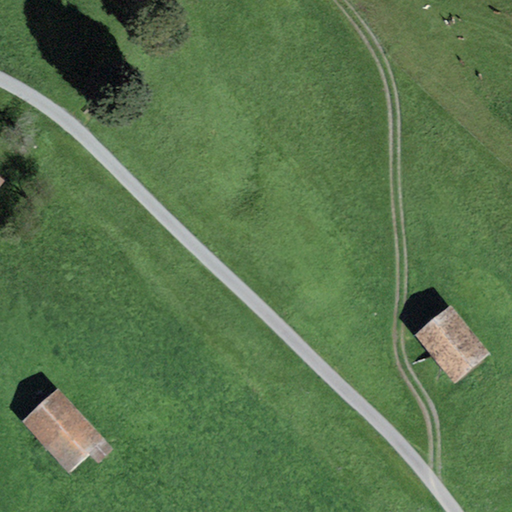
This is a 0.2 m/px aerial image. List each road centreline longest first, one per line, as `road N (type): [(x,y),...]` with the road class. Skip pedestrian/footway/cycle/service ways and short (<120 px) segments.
road 1 (unclassified): [(454,511),(279,325),(67,124),(0,79)]
road 2 (track): [(432,484),(434,440),(398,339),(395,98),(363,25),(340,0)]
